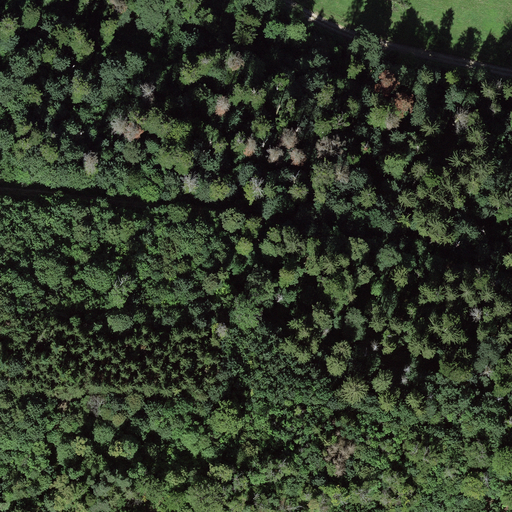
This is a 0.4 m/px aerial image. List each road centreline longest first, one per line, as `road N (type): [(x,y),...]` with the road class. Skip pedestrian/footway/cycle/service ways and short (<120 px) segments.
road 1 (track): [(0,187),(216,210),(406,262),(511,280)]
road 2 (track): [(291,0),(341,26),(459,64),(511,72)]
